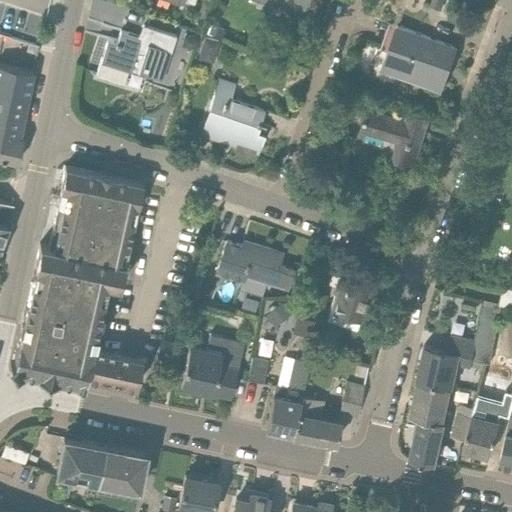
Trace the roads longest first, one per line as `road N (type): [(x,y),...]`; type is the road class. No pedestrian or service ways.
road 1 (residential): [(371,471),(128,414)]
road 2 (residential): [(128,414),(187,177)]
road 3 (residential): [(439,269),(511,47)]
road 4 (residential): [(283,212),(356,0)]
road 5 (residential): [(371,471),(439,269)]
road 6 (residential): [(0,376),(39,204)]
road 7 (residential): [(439,269),(283,212)]
road 8 (residential): [(187,177),(49,124)]
road 9 (residential): [(511,502),(371,471)]
road 10 (residential): [(128,414),(0,392)]
road 11 (residential): [(49,124),(77,0)]
